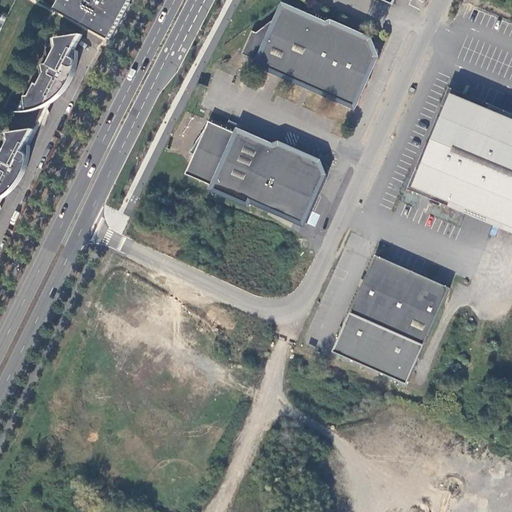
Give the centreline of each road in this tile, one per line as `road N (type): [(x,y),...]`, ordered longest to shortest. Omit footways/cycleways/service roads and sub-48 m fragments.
road 1 (primary): [(174,0),(0,344)]
road 2 (residential): [(444,0),(296,323)]
road 3 (primary): [(84,223),(199,0)]
road 4 (residential): [(296,323),(84,223)]
road 5 (residential): [(90,49),(0,227)]
road 6 (primary): [(0,395),(84,223)]
